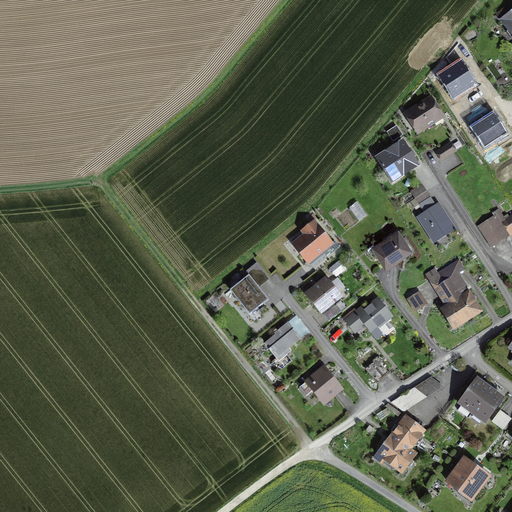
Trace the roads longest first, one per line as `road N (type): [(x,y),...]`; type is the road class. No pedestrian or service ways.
road 1 (track): [(314,447),(98,179),(0,188)]
road 2 (residential): [(462,350),(314,447)]
road 3 (track): [(314,447),(417,511)]
